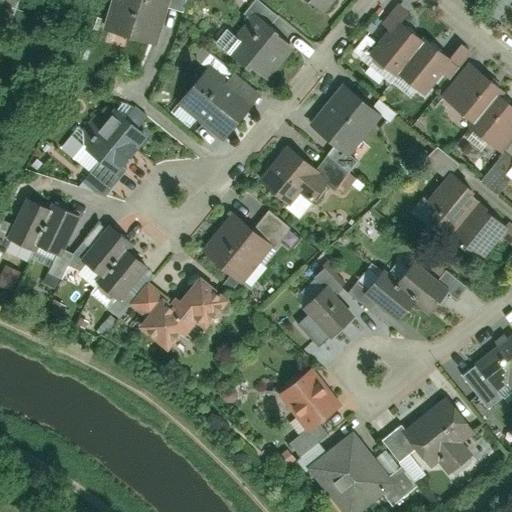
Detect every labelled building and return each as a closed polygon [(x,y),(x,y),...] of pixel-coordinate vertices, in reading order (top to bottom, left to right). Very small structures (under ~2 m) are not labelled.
[(114,0),(106,34),(143,44),(154,0),(114,0)] [(313,0),(324,10),(332,0),(313,0)] [(391,74),(420,37),(396,18),(367,54),(391,74)] [(260,79),(291,42),(263,19),(232,56),(260,79)] [(415,93),(444,56),(420,37),(391,74),(415,93)] [(495,151),(511,130),(511,110),(494,97),(500,89),(472,67),(445,101),(472,123),(467,129),(495,151)] [(178,100),(215,133),(243,102),(206,69),(178,100)] [(379,111),(347,85),(313,129),(345,154),(379,111)] [(149,140),(117,113),(88,145),(120,173),(149,140)] [(314,168),(290,148),(261,183),(285,202),(296,188),(309,199),(321,185),(308,175),(314,168)] [(479,202),(450,179),(418,218),(447,241),(479,202)] [(63,254),(81,216),(54,204),(50,213),(25,202),(8,238),(34,250),(37,243),(63,254)] [(507,225),(479,202),(447,241),(476,264),(507,225)] [(267,239),(240,217),(210,254),(237,276),(267,239)] [(112,305),(150,262),(110,226),(79,261),(100,279),(92,287),(112,305)] [(361,295),(396,324),(415,301),(428,312),(447,289),(414,261),(399,279),(385,267),(361,295)] [(228,301),(198,275),(175,301),(151,280),(128,307),(143,320),(135,329),(162,352),(186,325),(198,335),(228,301)] [(352,321),(324,291),(301,312),(329,342),(352,321)] [(511,335),(508,330),(462,370),(484,395),(504,378),(511,387),(511,335)] [(310,371),(276,397),(305,433),(339,407),(310,371)] [(478,431),(448,397),(408,431),(402,424),(384,439),(415,475),(437,456),(450,471),(475,450),(467,441),(478,431)] [(355,427),(303,469),(338,511),(359,511),(399,480),(355,427)]
